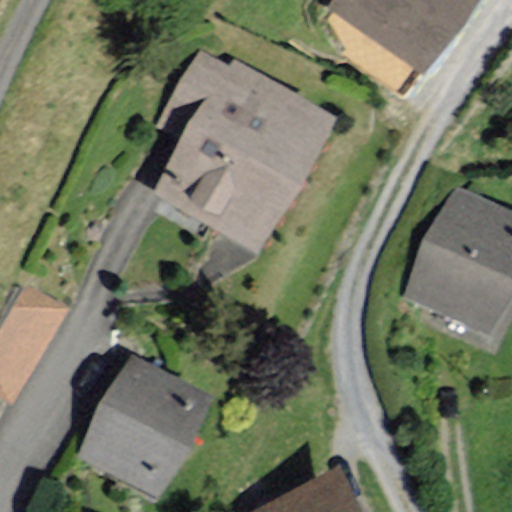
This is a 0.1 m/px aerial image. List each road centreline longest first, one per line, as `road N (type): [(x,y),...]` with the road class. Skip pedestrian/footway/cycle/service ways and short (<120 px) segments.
road 1 (residential): [(511,12),(412,159),(360,260),(349,303),(364,405),(410,511)]
road 2 (track): [(448,361),(463,511)]
